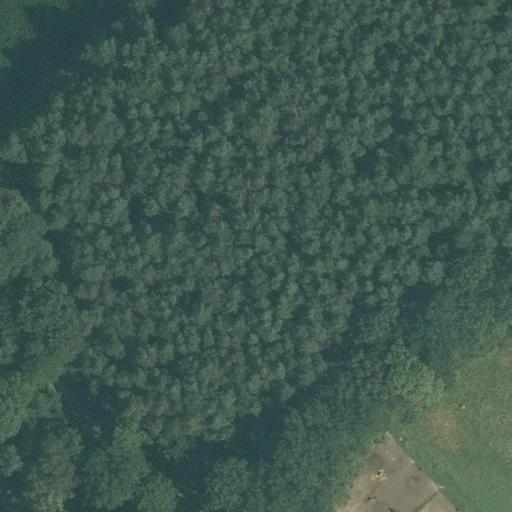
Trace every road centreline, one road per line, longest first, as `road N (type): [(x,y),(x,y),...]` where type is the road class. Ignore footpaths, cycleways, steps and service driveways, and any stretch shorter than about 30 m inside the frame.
road 1 (track): [(511,270),(418,321),(338,386),(231,511)]
road 2 (unclassified): [(0,261),(75,409),(114,453)]
